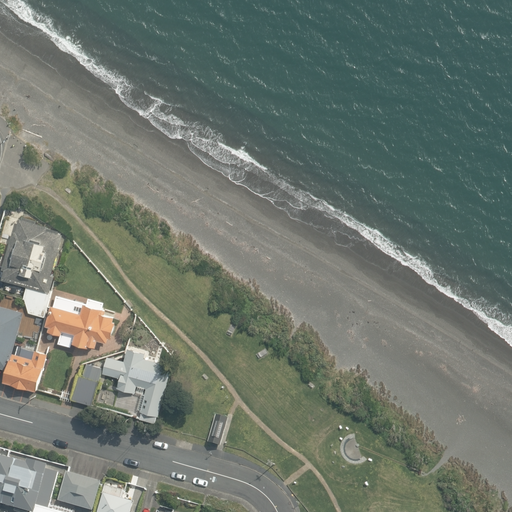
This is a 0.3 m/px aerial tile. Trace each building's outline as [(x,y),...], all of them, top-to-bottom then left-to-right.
[(6,269),(3,279),(51,291),(55,274),(53,274),(63,233),(60,232),(61,229),(49,226),(49,225),(37,222),(38,219),(21,215),(21,218),(19,217),(16,230),(14,229),(4,268),(6,269)] [(55,292),(66,295),(69,283),(58,280),(55,292)] [(45,317),(52,292),(26,285),(23,298),(28,312),(45,317)] [(74,341),(90,345),(93,336),(108,340),(110,335),(113,336),(117,320),(114,319),(115,315),(103,312),(104,307),(84,301),(82,311),(52,303),(47,323),(50,324),(49,330),(62,333),(64,328),(76,332),(74,341)] [(24,312),(0,305),(0,367),(5,369),(2,381),(38,391),(48,354),(35,350),(33,359),(13,353),(24,312)] [(171,363),(144,357),(145,352),(127,347),(124,359),(107,355),(103,372),(119,376),(117,386),(135,391),(137,385),(146,387),(140,410),(158,414),(171,363)] [(74,399),(93,404),(100,381),(81,375),(74,399)] [(223,446),(231,418),(218,415),(210,443),(223,446)] [(61,511),(50,509),(60,473),(48,469),(49,465),(29,459),(28,463),(0,455),(0,504),(16,508),(15,511),(17,511),(28,511),(29,511),(61,511)] [(104,479),(68,470),(60,500),(97,509),(104,479)] [(129,511),(133,500),(121,496),(124,488),(105,483),(97,511),(129,511)]
